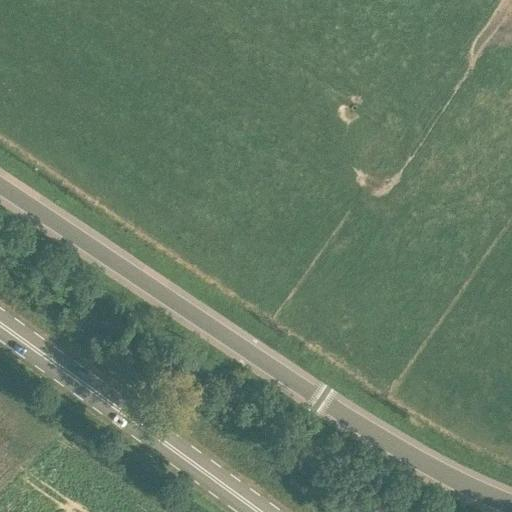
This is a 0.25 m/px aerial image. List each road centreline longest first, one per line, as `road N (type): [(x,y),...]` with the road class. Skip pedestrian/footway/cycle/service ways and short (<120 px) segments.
road 1 (tertiary): [(511,506),(336,411),(0,186)]
road 2 (primary): [(266,511),(0,317)]
